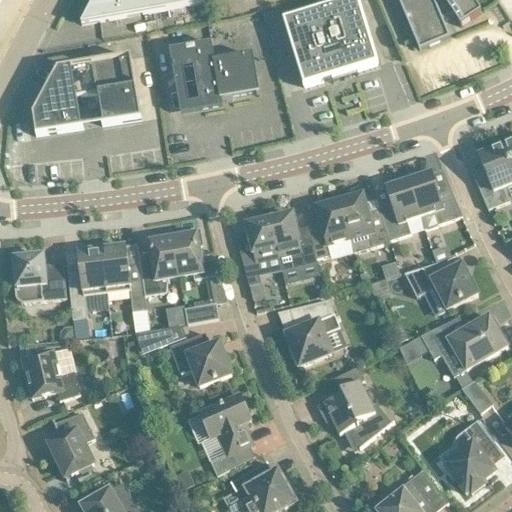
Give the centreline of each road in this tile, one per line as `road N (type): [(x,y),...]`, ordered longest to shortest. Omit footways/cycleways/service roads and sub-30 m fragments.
road 1 (residential): [(340,511),(262,360),(209,185)]
road 2 (tertiary): [(209,185),(437,123)]
road 3 (tertiary): [(0,210),(209,185)]
road 4 (residential): [(511,284),(437,123)]
